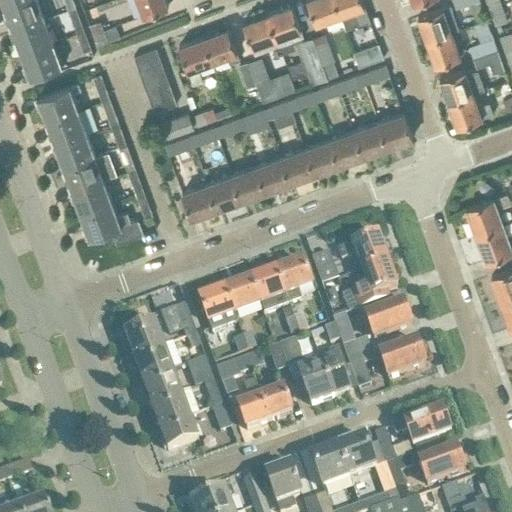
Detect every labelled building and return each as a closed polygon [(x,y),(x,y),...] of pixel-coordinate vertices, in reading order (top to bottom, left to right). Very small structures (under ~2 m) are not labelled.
[(12,30),(45,18),(38,0),(19,0),(3,6),(12,30)] [(65,0),(69,9),(76,7),(73,0),(65,0)] [(137,0),(144,15),(168,6),(165,0),(137,0)] [(307,0),(316,23),(341,14),(335,0),(307,0)] [(370,20),(363,0),(335,0),(341,14),(353,10),(359,24),(370,20)] [(453,0),(457,9),(474,3),(480,1),(480,0),(453,0)] [(495,25),(508,21),(501,1),(488,5),(495,25)] [(280,46),(304,37),(292,4),(268,13),(280,46)] [(437,9),(418,16),(427,39),(452,31),(447,17),(453,15),(450,5),(444,8),(443,7),(437,9)] [(77,33),(85,30),(76,7),(69,9),(77,33)] [(93,25),(88,9),(84,10),(93,33),(104,29),(102,22),(93,25)] [(255,55),(280,46),(268,13),(243,22),(255,55)] [(21,53),(53,41),(45,18),(12,30),(21,53)] [(482,43),(470,47),(474,58),(498,49),(494,38),(487,19),(475,23),(482,43)] [(97,45),(120,37),(116,25),(104,29),(93,33),(97,45)] [(228,27),(204,36),(213,61),(217,60),(227,56),(230,64),(240,60),(237,52),(235,46),(228,27)] [(84,51),(91,49),(85,30),(77,33),(84,51)] [(436,65),(454,58),(461,56),(452,31),(427,39),(436,65)] [(506,55),(511,52),(511,32),(500,37),(506,55)] [(328,79),(339,74),(326,33),(313,37),(328,79)] [(193,84),(203,81),(198,66),(213,61),(204,36),(179,45),(193,84)] [(315,83),(328,79),(313,37),(300,42),(315,83)] [(27,78),(62,65),(53,41),(21,53),(30,76),(27,77),(27,78)] [(360,67),(365,65),(384,58),(378,43),(355,52),(360,67)] [(138,66),(160,58),(157,48),(134,56),(138,66)] [(498,49),(474,58),(477,67),(501,58),(498,49)] [(268,79),(260,57),(249,61),(257,84),(258,84),(264,102),(280,96),(273,77),(268,79)] [(142,77),(165,69),(160,58),(138,66),(142,77)] [(248,88),(257,84),(249,61),(239,64),(248,88)] [(386,64),(368,70),(372,81),(390,75),(386,64)] [(473,70),(465,68),(440,77),(449,102),(473,93),(484,89),(477,69),(473,70)] [(146,88),(169,80),(165,69),(142,77),(146,88)] [(367,90),(365,84),(366,84),(362,73),(337,82),(341,93),(349,90),(352,96),(367,90)] [(102,101),(110,98),(101,74),(93,77),(102,101)] [(150,100),(173,92),(169,80),(146,88),(150,100)] [(79,109),(73,94),(81,91),(78,82),(34,98),(35,99),(38,98),(46,121),(79,109)] [(317,101),(341,93),(337,82),(313,91),(317,101)] [(292,110),(317,101),(313,91),(288,99),(292,110)] [(155,112),(177,104),(173,92),(150,100),(155,112)] [(478,105),(475,99),(473,93),(449,102),(457,126),(493,114),(488,101),(478,105)] [(507,109),(511,106),(511,96),(503,99),(507,109)] [(110,124),(118,121),(110,98),(102,101),(110,124)] [(288,99),(270,106),(274,117),(278,128),(297,122),(292,110),(288,99)] [(215,115),(213,107),(194,115),(198,126),(217,119),(232,113),(231,110),(215,115)] [(268,119),(264,108),(239,117),(243,128),(246,135),(271,126),(268,119)] [(55,144),(87,132),(79,109),(46,121),(55,144)] [(169,136),(194,127),(189,112),(163,121),(169,136)] [(388,146),(413,137),(403,112),(379,121),(388,146)] [(218,137),(243,128),(239,117),(214,126),(218,137)] [(119,147),(127,145),(118,121),(110,124),(119,147)] [(364,155),(388,146),(379,121),(355,130),(364,155)] [(194,146),(218,137),(214,126),(190,135),(194,146)] [(339,164),(364,155),(355,130),(330,138),(339,164)] [(64,168),(96,156),(87,132),(55,144),(64,168)] [(175,172),(187,167),(181,151),(194,146),(190,135),(165,144),(175,172)] [(315,173),(339,164),(330,138),(305,147),(315,173)] [(128,171),(136,169),(127,145),(119,147),(128,171)] [(290,181),(315,173),(305,147),(281,156),(290,181)] [(72,192),(105,180),(96,156),(64,168),(72,192)] [(265,190),(290,181),(281,156),(256,165),(265,190)] [(241,199),(265,190),(256,165),(232,174),(241,199)] [(136,193),(144,191),(136,169),(128,171),(136,193)] [(216,208),(241,199),(232,174),(207,183),(216,208)] [(80,214),(113,202),(105,180),(72,192),(80,214)] [(192,217),(216,208),(207,183),(182,192),(192,217)] [(145,217),(153,215),(144,191),(136,193),(145,217)] [(477,234),(503,224),(497,209),(511,203),(507,193),(467,208),(477,234)] [(113,202),(80,214),(89,237),(86,238),(86,239),(112,230),(117,243),(139,235),(144,233),(139,220),(131,222),(128,212),(118,216),(115,207),(113,202)] [(511,238),(509,240),(503,224),(477,234),(486,260),(505,253),(511,250),(511,238)] [(389,263),(378,235),(338,250),(342,260),(355,255),(361,273),(389,263)] [(322,287),(339,280),(330,253),(312,259),(322,287)] [(289,306),(302,301),(299,291),(311,286),(309,281),(303,262),(302,262),(302,263),(276,272),(289,306)] [(389,263),(361,273),(367,288),(343,296),(349,314),(390,299),(388,291),(398,288),(389,263)] [(502,303),(511,298),(511,267),(492,275),(502,303)] [(289,306),(276,272),(251,282),(259,305),(261,305),(265,315),(289,306)] [(233,315),(259,305),(251,282),(225,291),(233,315)] [(233,315),(225,291),(202,300),(201,299),(200,300),(209,324),(233,315)] [(511,298),(502,303),(511,328),(511,327),(511,298)] [(385,310),(365,317),(374,341),(393,333),(412,326),(411,325),(407,312),(403,303),(385,310)] [(186,338),(187,338),(196,334),(186,305),(175,309),(186,338)] [(291,336),(299,333),(294,318),(291,309),(283,312),(291,336)] [(299,333),(308,329),(303,315),(294,318),(299,333)] [(134,358),(164,347),(155,323),(125,334),(134,358)] [(341,340),(340,339),(335,325),(325,329),(330,344),(341,340)] [(191,349),(201,346),(196,334),(187,338),(191,349)] [(247,352),(257,349),(252,334),(242,337),(247,352)] [(354,343),(351,335),(340,339),(341,340),(348,360),(372,351),(367,338),(354,343)] [(247,352),(242,337),(234,340),(240,355),(247,352)] [(288,368),(303,363),(295,339),(288,342),(279,345),(288,368)] [(399,348),(379,356),(381,360),(388,379),(426,365),(423,355),(418,343),(417,341),(399,348)] [(277,373),(288,369),(288,368),(279,345),(276,347),(268,349),(277,373)] [(142,381),(172,370),(164,347),(134,358),(142,381)] [(334,399),(349,393),(343,374),(348,372),(339,348),(324,354),(327,362),(321,364),(334,399)] [(358,390),(371,385),(365,365),(375,361),(372,351),(348,360),(358,390)] [(251,371),(263,367),(258,353),(246,357),(251,371)] [(222,384),(241,377),(240,375),(251,371),(246,357),(217,368),(222,384)] [(204,384),(214,381),(205,358),(196,361),(204,384)] [(312,407),(334,399),(321,364),(299,372),(312,407)] [(150,405),(181,393),(172,370),(142,381),(150,405)] [(212,408),(222,405),(214,381),(204,384),(212,408)] [(247,430),(270,422),(260,396),(261,396),(256,381),(244,386),(249,400),(237,405),(247,430)] [(270,422),(293,414),(283,388),(261,396),(260,396),(270,422)] [(159,427),(190,416),(181,393),(150,405),(159,427)] [(221,432),(231,429),(222,405),(212,408),(221,432)] [(404,423),(394,427),(397,436),(407,432),(411,442),(413,447),(432,440),(451,433),(450,431),(446,419),(442,409),(404,423)] [(168,452),(198,441),(190,416),(159,427),(168,452)] [(396,461),(385,430),(375,434),(378,444),(379,444),(387,465),(386,465),(387,466),(397,463),(396,461)] [(368,448),(365,438),(340,447),(351,478),(376,469),(386,465),(387,465),(379,444),(378,444),(368,448)] [(323,489),(351,478),(340,447),(311,458),(323,489)] [(438,455),(419,462),(428,485),(447,479),(465,472),(462,462),(457,449),(457,448),(438,455)] [(411,500),(401,472),(415,467),(410,456),(396,461),(397,463),(387,466),(396,491),(400,500),(405,499),(407,502),(411,501),(411,500)] [(7,481),(31,472),(26,460),(2,469),(7,481)] [(279,511),(287,511),(296,509),(293,499),(302,496),(290,465),(266,474),(279,511)] [(253,508),(266,503),(257,477),(243,482),(253,508)] [(234,498),(230,488),(225,490),(191,502),(194,511),(234,511),(230,500),(234,498)] [(410,511),(424,511),(423,508),(435,504),(447,500),(442,488),(411,500),(411,501),(407,502),(410,511)] [(370,511),(400,500),(396,491),(360,504),(362,511),(365,511),(370,510),(370,511)] [(332,511),(326,494),(315,498),(320,511),(362,511),(360,504),(338,511),(332,511)] [(320,511),(315,498),(304,502),(307,511),(320,511)] [(488,511),(483,498),(475,501),(477,506),(462,511),(488,511)] [(17,508),(18,511),(45,511),(46,511),(41,499),(26,504),(17,508)] [(410,511),(407,502),(405,499),(400,500),(370,511),(410,511)] [(254,511),(269,511),(266,503),(253,508),(254,511)]
